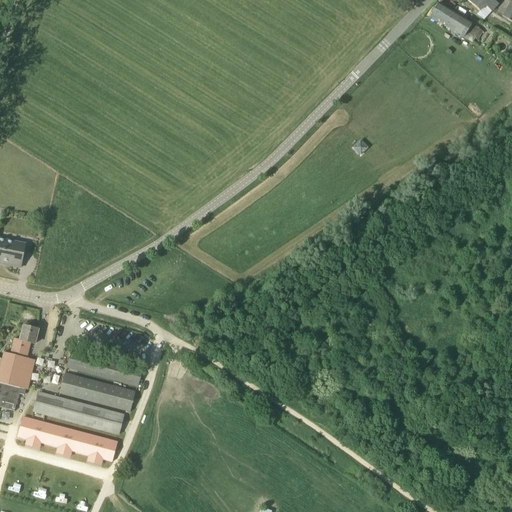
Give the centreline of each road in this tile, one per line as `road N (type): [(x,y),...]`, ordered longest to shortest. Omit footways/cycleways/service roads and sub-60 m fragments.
road 1 (unclassified): [(0,288),(55,299),(180,229),(286,146),(425,0)]
road 2 (track): [(70,294),(194,348),(436,511)]
